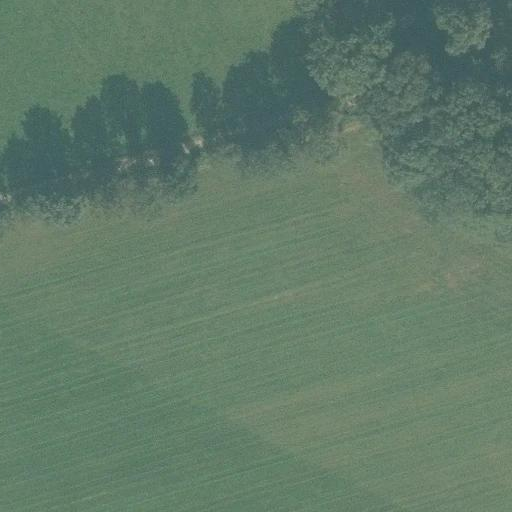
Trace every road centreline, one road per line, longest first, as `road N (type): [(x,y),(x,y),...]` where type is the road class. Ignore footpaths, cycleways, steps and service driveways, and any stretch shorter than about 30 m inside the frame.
road 1 (track): [(0,201),(401,85)]
road 2 (track): [(331,0),(439,129),(511,178)]
